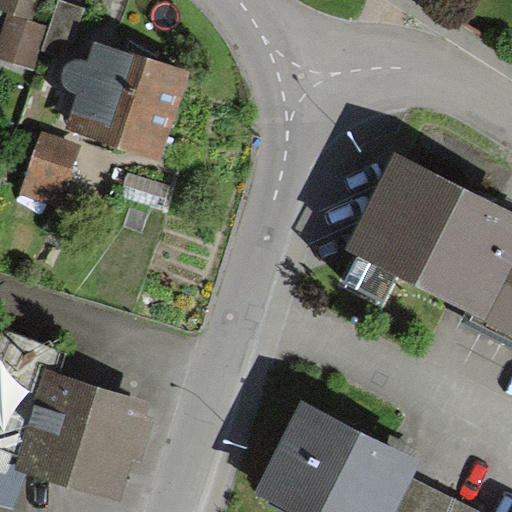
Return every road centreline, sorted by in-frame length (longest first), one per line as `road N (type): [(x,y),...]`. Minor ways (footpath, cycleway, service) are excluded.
road 1 (residential): [(295,80),(170,511)]
road 2 (residential): [(295,80),(434,60),(511,105)]
